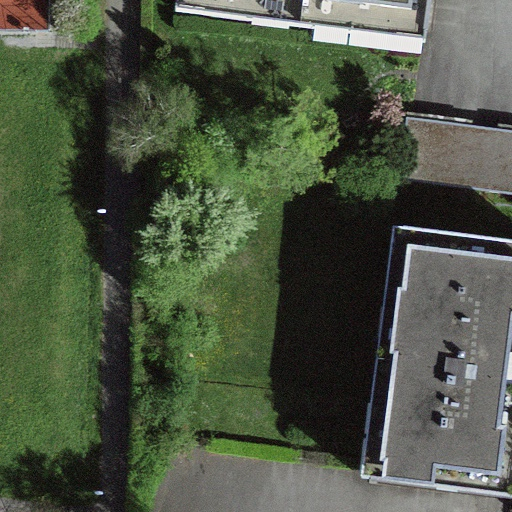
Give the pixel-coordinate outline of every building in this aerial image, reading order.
[(425,32),(428,0),(177,0),(425,32)] [(406,118),(398,180),(463,188),(471,126),(406,118)] [(471,126),(463,188),(489,191),(497,130),(471,126)] [(511,194),(511,131),(497,130),(489,191),(511,194)] [(511,244),(404,231),(382,403),(374,467),(372,479),(511,496),(511,244)] [(382,403),(185,378),(177,442),(374,467),(382,403)]
